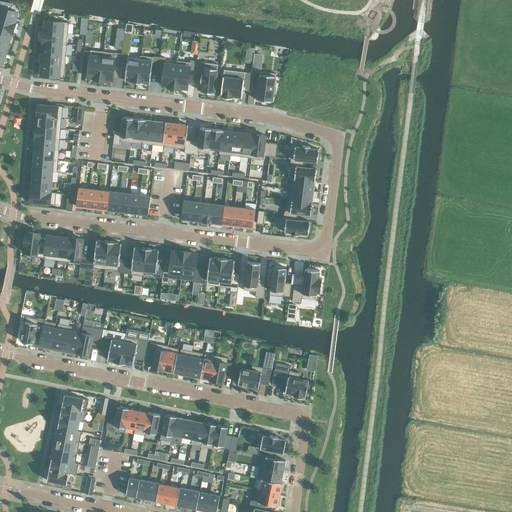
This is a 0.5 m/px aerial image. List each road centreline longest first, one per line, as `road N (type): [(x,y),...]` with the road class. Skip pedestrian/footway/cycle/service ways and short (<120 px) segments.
road 1 (residential): [(0,209),(324,251),(337,137),(270,118),(13,83)]
road 2 (residential): [(0,353),(305,415),(295,511)]
